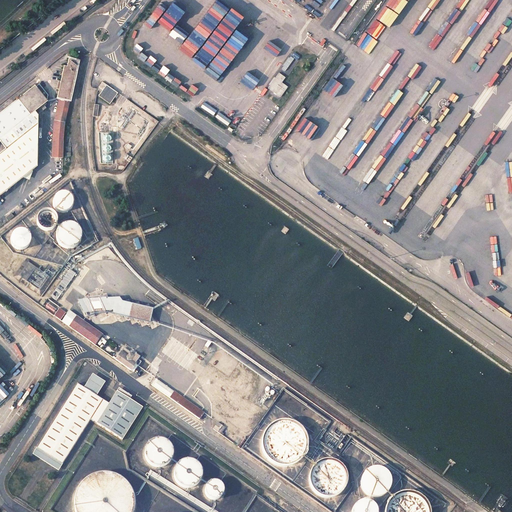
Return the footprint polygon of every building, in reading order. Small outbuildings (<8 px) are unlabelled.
[(228,17),(231,13),(227,8),(223,13),(228,17)] [(268,37),(264,44),(277,53),(281,46),(268,37)] [(78,60),(69,58),(67,66),(64,65),(60,81),(58,81),(57,88),(59,89),(57,97),(59,98),(55,119),(53,137),(52,157),(62,158),(63,139),(65,122),(78,60)] [(287,87),(281,82),(285,77),(277,72),(266,87),(279,97),(287,87)] [(248,93),(255,81),(241,73),(234,85),(248,93)] [(118,93),(102,82),(98,87),(102,90),(100,93),(112,101),(118,93)] [(48,95),(39,84),(36,86),(35,85),(0,112),(0,142),(5,148),(0,151),(0,193),(37,165),(38,114),(34,110),(47,100),(48,95)] [(100,152),(100,163),(112,163),(112,152),(100,152)] [(65,191),(62,192),(59,193),(56,194),(54,197),(53,200),(53,203),(54,206),(55,209),(57,211),(60,212),(64,213),(66,213),(69,212),(72,210),(73,208),(75,205),(75,201),(74,198),(73,196),(70,194),(68,192),(65,191)] [(54,212),(52,210),(49,209),(46,209),(43,209),(40,211),(38,213),(37,215),(36,218),(36,221),(37,224),(39,226),(41,228),(44,229),(47,230),(50,229),(52,228),(55,226),(56,224),(57,220),(57,217),(56,215),(54,212)] [(74,224),(71,223),(67,223),(63,224),(60,226),(58,229),(57,231),(56,234),(56,237),(57,240),(58,242),(60,244),(62,246),(64,247),(67,248),(70,248),(73,247),(75,246),(78,244),(80,240),(81,237),(81,233),(80,229),(78,226),(74,224)] [(28,234),(25,232),(23,230),(20,230),(16,231),(14,232),(12,234),(10,237),(10,240),(10,243),(11,246),(12,248),(15,250),(17,251),(20,251),(23,251),(26,250),(28,248),(30,245),(31,242),(31,239),(30,236),(28,234)] [(148,322),(151,309),(119,302),(118,298),(105,299),(102,298),(101,296),(95,296),(90,298),(87,298),(81,300),(78,300),(76,301),(81,315),(87,314),(89,315),(93,313),(100,313),(148,322)] [(65,313),(59,309),(54,316),(60,320),(65,313)] [(102,335),(69,311),(62,321),(95,345),(102,335)] [(127,356),(121,351),(115,360),(131,371),(135,366),(138,368),(141,364),(136,360),(137,359),(129,353),(127,356)] [(95,395),(104,382),(91,374),(82,387),(95,395)] [(156,379),(151,385),(200,419),(205,413),(156,379)] [(109,403),(77,384),(36,448),(62,464),(90,420),(122,440),(143,407),(117,391),(109,403)] [(293,421),(286,419),(279,419),(273,421),(267,425),(263,431),(261,438),(261,445),(263,451),(267,457),(273,461),(279,463),(287,463),(293,461),(299,457),(303,451),(305,444),(305,437),(303,431),(299,425),(293,421)] [(213,429),(221,434),(225,427),(218,422),(213,429)] [(161,439),(156,439),(152,441),(148,443),(146,447),(145,451),(144,455),(146,459),(148,463),(151,465),(155,467),(159,467),(164,466),(168,464),(171,460),(172,456),(173,452),(171,447),(169,443),(165,441),(161,439)] [(179,463),(176,466),(174,470),(173,475),(174,479),(177,483),(180,486),(184,488),(189,488),(193,487),(197,485),(200,481),(202,476),(202,471),(200,467),(197,463),(193,461),(188,460),(183,461),(179,463)] [(333,461),(327,461),(322,463),(318,466),(314,470),(313,476),(313,481),(314,486),(317,491),(322,494),(327,496),(332,496),(338,494),(342,491),(346,487),(347,482),(348,476),(346,471),(343,466),(338,463),(333,461)] [(383,469),(378,468),(373,467),(369,469),(365,472),(362,475),(360,480),(360,484),(361,489),(363,493),(367,496),(371,498),(376,499),(381,498),(386,495),(389,492),(391,487),(391,482),(390,477),(387,472),(383,469)] [(108,474),(100,474),(91,476),(84,481),(79,488),(75,495),(74,504),(75,511),(132,511),(133,511),(134,503),(133,494),(129,487),(123,481),(116,476),(108,474)] [(215,481),(212,481),(209,482),(207,484),(205,487),(204,490),(205,493),(206,496),(208,498),(211,500),(214,500),(217,499),(220,498),(222,495),(223,492),(223,489),(222,486),(221,484),(218,482),(215,481)] [(394,497),(388,502),(387,506),(385,510),(384,511),(429,511),(429,510),(426,503),(422,498),(415,494),(407,492),(399,494),(394,497)] [(361,499),(357,501),(354,503),(352,507),(351,510),(351,511),(376,511),(377,511),(376,507),(373,503),(370,500),(366,499),(361,499)]
